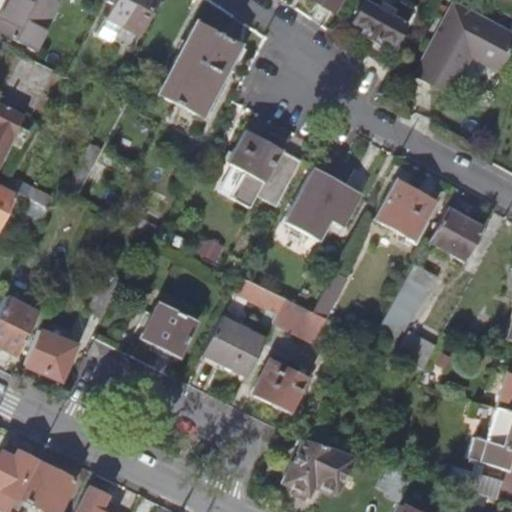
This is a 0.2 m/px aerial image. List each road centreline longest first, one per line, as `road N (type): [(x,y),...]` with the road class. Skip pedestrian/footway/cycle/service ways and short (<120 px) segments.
road 1 (residential): [(242,0),(307,43),(310,86),(511,196)]
road 2 (residential): [(71,433),(90,394),(115,378),(233,433),(239,450),(223,509)]
road 3 (residential): [(71,433),(223,509)]
